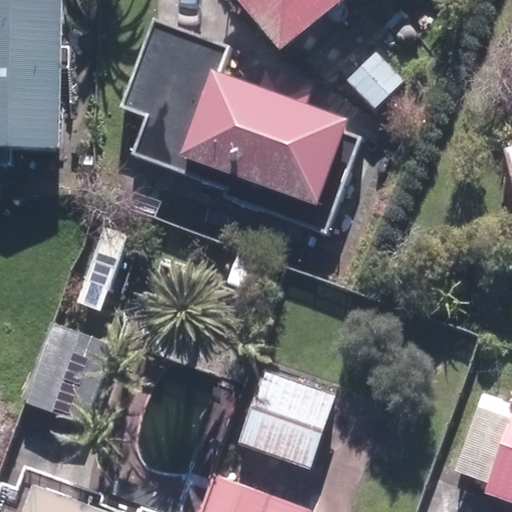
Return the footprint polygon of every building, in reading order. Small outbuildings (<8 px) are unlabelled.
[(0,0),(0,169),(69,172),(75,0),(0,0)] [(360,0),(263,0),(305,48),(360,0)] [(236,45),(161,17),(128,104),(157,115),(143,152),(189,170),(196,153),(229,65),(236,45)] [(416,79),(384,46),(349,79),(381,112),(416,79)] [(366,118),(229,65),(196,153),(333,205),(366,118)] [(127,341),(55,318),(29,398),(100,421),(127,341)] [(351,393),(277,363),(244,444),(319,474),(351,393)] [(511,400),(492,393),(464,466),(497,479),(491,493),(511,501),(511,400)] [(0,478),(24,407),(0,398),(0,478)] [(324,511),(327,507),(227,466),(208,511),(324,511)] [(143,511),(54,473),(36,511),(143,511)]
